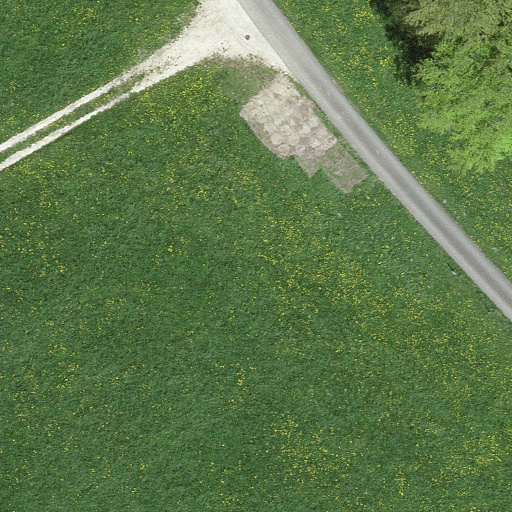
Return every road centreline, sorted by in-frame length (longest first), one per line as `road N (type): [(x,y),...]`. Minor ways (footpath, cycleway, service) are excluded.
road 1 (unclassified): [(511,303),(253,0)]
road 2 (track): [(254,1),(0,152)]
